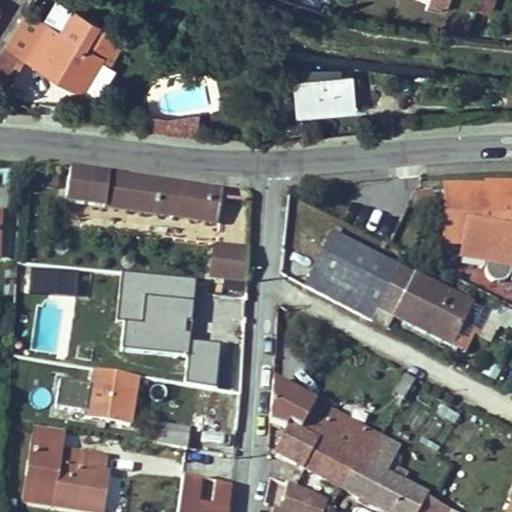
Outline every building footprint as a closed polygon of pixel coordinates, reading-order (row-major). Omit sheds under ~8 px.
[(448,0),(429,0),(428,3),(446,10),(448,0)] [(492,11),(495,0),(477,0),(476,5),(492,11)] [(64,32),(87,46),(101,22),(78,8),(64,32)] [(0,56),(0,73),(11,80),(27,56),(47,21),(28,10),(0,56)] [(64,32),(47,21),(27,56),(85,89),(103,57),(111,61),(125,36),(101,22),(87,46),(64,32)] [(303,69),(297,82),(343,76),(342,69),(303,69)] [(343,76),(297,82),(300,113),(356,107),(353,76),(343,76)] [(167,89),(168,110),(206,109),(205,88),(167,89)] [(169,120),(149,117),(147,130),(155,131),(160,132),(167,132),(169,120)] [(65,202),(217,225),(223,192),(70,169),(70,170),(65,202)] [(511,189),(446,189),(445,245),(464,245),(462,258),(493,264),(493,265),(492,265),(491,268),(491,271),(492,273),(493,275),(495,277),(497,279),(499,279),(502,279),(505,279),(507,277),(509,276),(510,273),(511,271),(511,268),(511,267),(511,266),(511,189)] [(373,323),(379,311),(392,317),(452,348),(472,306),(332,235),(305,287),(373,323)] [(211,279),(226,280),(247,282),(248,259),(248,250),(214,247),(211,279)] [(6,274),(5,297),(14,298),(15,274),(6,274)] [(45,275),(31,275),(30,294),(45,295),(45,275)] [(71,277),(45,275),(45,295),(70,296),(71,277)] [(246,290),(247,282),(226,280),(224,291),(246,294),(246,290)] [(119,329),(133,330),(135,296),(86,294),(83,327),(98,328),(119,329)] [(490,316),(472,306),(452,348),(465,354),(473,337),(478,339),(490,316)] [(491,322),(511,328),(511,311),(497,306),(491,322)] [(373,323),(386,330),(392,317),(379,311),(373,323)] [(118,355),(119,329),(98,328),(97,354),(118,355)] [(85,420),(129,427),(138,379),(93,372),(85,420)] [(52,408),(81,412),(86,383),(57,378),(52,408)] [(363,467),(380,441),(272,382),(269,425),(285,429),(288,424),(355,462),(363,467)] [(285,429),(273,454),(340,489),(355,462),(288,424),(285,429)] [(157,446),(186,451),(189,431),(161,426),(157,446)] [(107,458),(61,451),(63,432),(35,428),(25,504),(81,511),(102,511),(108,475),(104,475),(107,458)] [(449,511),(400,487),(406,476),(395,469),(399,462),(394,459),(398,451),(380,441),(363,467),(355,462),(340,489),(383,511),(449,511)] [(223,511),(226,487),(182,481),(177,511),(223,511)] [(322,511),(326,502),(318,498),(303,491),(287,486),(280,511),(272,509),(271,511),(322,511)]
